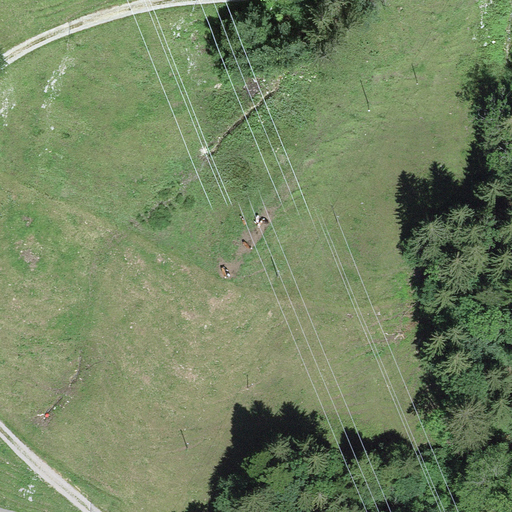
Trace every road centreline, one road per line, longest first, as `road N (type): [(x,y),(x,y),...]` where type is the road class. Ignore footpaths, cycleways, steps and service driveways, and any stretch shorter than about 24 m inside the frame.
road 1 (track): [(0,63),(45,37),(133,8),(208,0)]
road 2 (track): [(92,511),(0,430)]
